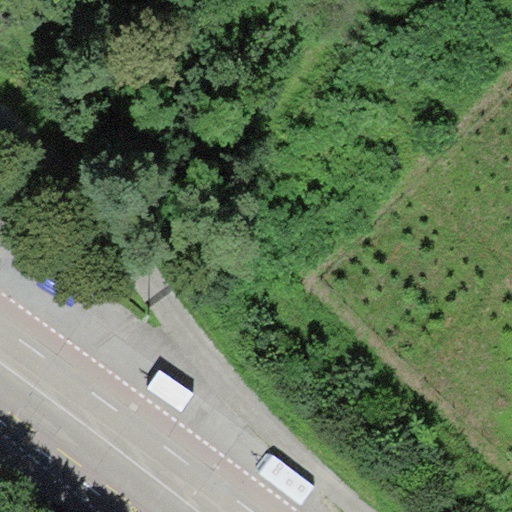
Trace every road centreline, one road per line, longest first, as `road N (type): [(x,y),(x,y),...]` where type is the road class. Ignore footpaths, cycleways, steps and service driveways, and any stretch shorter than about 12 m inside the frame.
road 1 (primary): [(248,511),(0,329)]
road 2 (primary): [(0,402),(142,511)]
